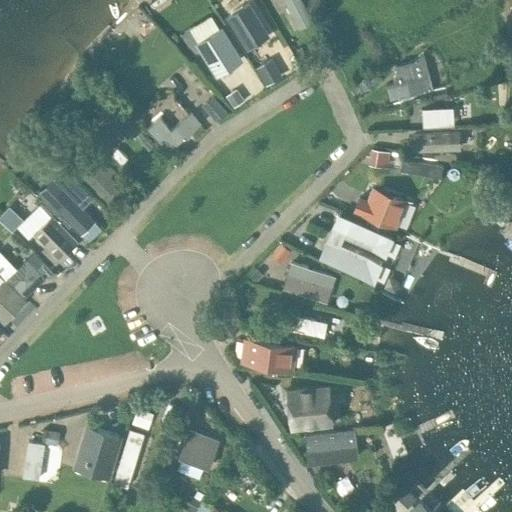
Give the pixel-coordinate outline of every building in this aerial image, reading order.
[(302,0),(285,0),(300,28),(313,20),(302,0)] [(227,17),(247,49),(268,36),(248,4),(227,17)] [(222,30),(199,44),(217,73),(240,59),(222,30)] [(290,30),(283,34),(289,44),(296,41),(290,30)] [(256,68),(268,87),(284,77),(272,58),(256,68)] [(387,85),(390,100),(433,89),(430,74),(416,78),(412,62),(396,66),(399,75),(394,76),(395,83),(387,85)] [(356,97),(373,85),(382,79),(375,70),(350,88),(356,97)] [(246,100),(238,89),(226,96),(234,108),(246,100)] [(203,106),(217,121),(228,113),(214,96),(203,106)] [(446,107),(422,108),(423,126),(447,124),(446,107)] [(116,108),(107,116),(127,138),(136,130),(116,108)] [(157,117),(145,128),(165,152),(199,123),(189,112),(168,130),(157,117)] [(460,130),(410,132),(411,152),(460,149),(460,130)] [(391,147),(372,144),(371,155),(389,158),(391,147)] [(445,162),(404,156),(401,171),(443,178),(445,162)] [(99,164),(84,179),(101,197),(102,196),(113,207),(124,196),(114,186),(118,183),(112,177),(117,171),(109,164),(104,169),(99,164)] [(362,214),(396,227),(407,197),(373,185),(368,199),(359,195),(354,210),(362,213),(362,214)] [(71,197),(58,210),(81,234),(94,221),(71,197)] [(330,229),(345,236),(386,255),(394,238),(338,212),(330,229)] [(52,215),(33,234),(45,247),(41,251),(56,265),(79,243),(52,215)] [(12,228),(20,236),(30,227),(22,218),(12,228)] [(318,256),(375,282),(383,264),(342,244),(345,236),(330,229),(318,256)] [(2,259),(0,261),(0,271),(9,280),(10,279),(25,295),(44,278),(27,260),(15,272),(2,259)] [(44,261),(39,266),(50,278),(55,273),(44,261)] [(292,262),(284,289),(328,301),(335,276),(292,262)] [(258,269),(250,277),(255,283),(263,275),(258,269)] [(0,284),(0,320),(6,325),(27,300),(4,280),(0,284)] [(310,318),(308,328),(327,332),(329,321),(310,318)] [(223,325),(223,336),(234,337),(235,326),(227,325),(223,325)] [(240,362),(293,368),(296,344),(243,337),(240,362)] [(331,382),(286,387),(289,429),(336,424),(331,382)] [(138,409),(133,424),(149,429),(154,414),(138,409)] [(309,464),(358,458),(355,428),(306,434),(309,464)] [(79,457),(108,466),(118,435),(98,429),(93,444),(84,441),(79,457)] [(115,483),(128,486),(145,433),(131,429),(115,483)] [(58,445),(60,432),(44,430),(42,442),(58,445)] [(207,465),(209,460),(216,442),(189,431),(180,455),(207,465)] [(40,478),(45,443),(28,441),(23,476),(40,478)] [(233,470),(246,469),(244,453),(231,454),(233,470)] [(188,493),(181,505),(193,511),(194,511),(201,501),(194,497),(188,493)] [(409,511),(431,511),(420,500),(409,511)] [(354,511),(369,511),(364,501),(352,508),(354,511)]
